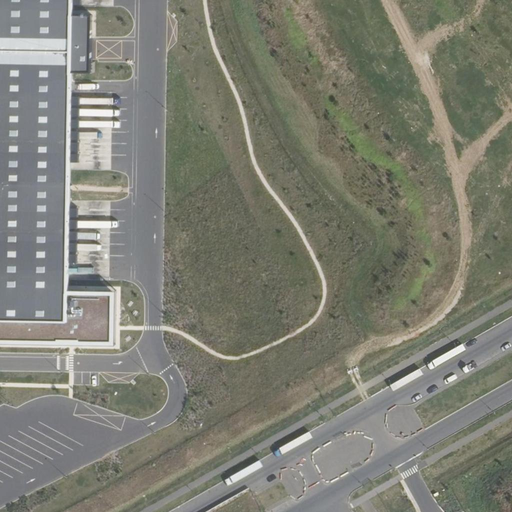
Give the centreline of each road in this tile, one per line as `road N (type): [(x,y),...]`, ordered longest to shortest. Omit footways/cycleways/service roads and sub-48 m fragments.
road 1 (unclassified): [(366,409),(186,511)]
road 2 (unclassified): [(511,325),(366,409)]
road 3 (unclassified): [(394,457),(511,390)]
